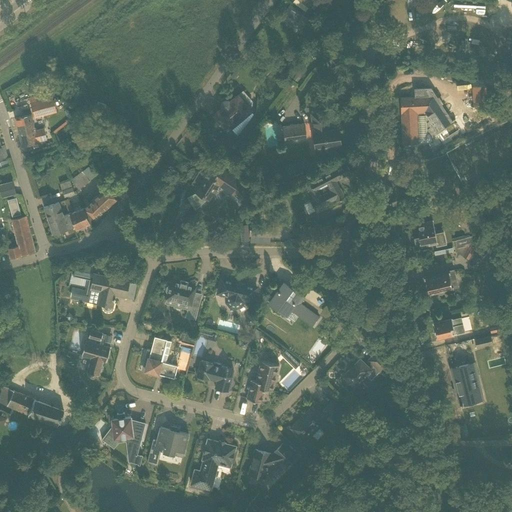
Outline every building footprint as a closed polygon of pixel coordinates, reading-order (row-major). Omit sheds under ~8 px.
[(316,0),(299,0),(311,8),(316,0)] [(294,27),(297,21),(300,16),(287,8),(280,19),(294,27)] [(293,78),(298,81),(304,72),(300,68),(293,78)] [(31,86),(34,84),(34,81),(32,78),(29,78),(27,80),(26,83),(28,86),(31,86)] [(403,143),(431,142),(435,148),(442,144),(445,148),(468,133),(466,129),(469,127),(474,124),(465,110),(456,115),(458,118),(450,122),(434,96),(432,96),(432,94),(429,91),(416,92),(416,97),(402,97),(401,97),(403,143)] [(250,110),(238,95),(230,102),(230,101),(229,101),(228,100),(227,100),(226,100),(225,100),(224,101),(223,102),(222,102),(222,103),(222,104),(222,105),(222,106),(222,107),(223,108),(215,114),(219,120),(218,121),(218,122),(218,123),(219,124),(219,125),(220,125),(221,125),(221,126),(222,126),(223,125),(227,130),(226,131),(226,132),(252,110),(252,109),(250,110)] [(36,117),(41,116),(57,112),(53,97),(32,103),(35,116),(36,117)] [(312,114),(318,153),(341,150),(338,129),(330,130),(327,111),(312,114)] [(82,112),(74,118),(80,125),(88,119),(82,112)] [(34,123),(33,117),(32,113),(15,117),(22,146),(37,142),(36,138),(34,128),(33,125),(34,125),(34,123)] [(305,122),(283,126),(285,141),(307,138),(305,122)] [(305,182),(314,200),(311,201),(315,210),(335,199),(336,200),(344,196),(336,181),(351,173),(346,163),(313,180),(312,178),(305,182)] [(196,206),(205,200),(206,199),(207,198),(208,198),(219,183),(232,192),(234,193),(236,194),(246,201),(248,196),(248,192),(248,187),(247,182),(245,178),(244,178),(244,179),(240,181),(215,165),(198,191),(191,196),(192,200),(194,203),(196,206)] [(75,184),(78,189),(79,189),(89,181),(82,171),(71,179),(75,184)] [(16,193),(13,181),(3,184),(0,184),(0,188),(1,194),(7,193),(8,195),(16,193)] [(74,191),(73,187),(73,186),(63,190),(65,196),(75,193),(74,191)] [(104,211),(116,199),(106,187),(93,200),(104,211)] [(20,198),(3,202),(4,208),(5,208),(6,215),(7,215),(24,211),(23,211),(22,204),(20,198)] [(85,208),(94,218),(95,219),(104,211),(93,200),(85,208)] [(63,212),(60,202),(44,207),(53,234),(75,227),(69,213),(63,215),(62,213),(63,212)] [(90,223),(90,222),(84,208),(71,214),(71,213),(69,213),(75,227),(76,229),(90,223)] [(94,218),(85,208),(84,208),(90,222),(94,218)] [(8,248),(11,258),(35,252),(26,215),(11,219),(17,246),(8,248)] [(250,221),(249,235),(272,236),(273,222),(250,221)] [(429,244),(437,243),(432,221),(416,224),(421,243),(429,242),(429,244)] [(453,241),(454,246),(454,249),(470,245),(474,244),(472,237),(453,241)] [(455,252),(461,255),(469,260),(470,265),(478,264),(481,260),(480,252),(470,245),(454,249),(455,252)] [(458,287),(456,275),(454,269),(447,271),(447,272),(429,276),(423,278),(425,285),(427,285),(429,294),(458,287)] [(94,274),(81,271),(76,270),(74,275),(74,276),(79,277),(90,279),(93,280),(94,274)] [(94,274),(93,280),(88,302),(104,305),(104,308),(105,310),(107,311),(110,311),(112,310),(113,307),(116,292),(127,294),(129,281),(94,273),(94,274)] [(218,293),(226,294),(225,302),(230,308),(236,309),(243,307),(247,300),(253,301),(257,287),(222,278),(218,293)] [(172,280),(170,286),(169,285),(167,286),(166,290),(167,292),(168,293),(167,298),(189,304),(186,316),(195,318),(201,294),(194,292),(196,287),(172,280)] [(292,309),(304,318),(310,310),(300,303),(304,298),(304,299),(305,298),(280,280),(279,280),(280,281),(275,286),(275,287),(277,289),(275,292),(268,302),(269,303),(268,304),(282,314),(285,316),(286,315),(287,316),(292,309)] [(313,325),(319,316),(310,310),(304,318),(313,325)] [(65,316),(70,320),(74,316),(69,312),(65,316)] [(245,321),(248,324),(252,325),(255,323),(256,319),(254,316),(250,314),(246,316),(245,321)] [(464,330),(463,323),(461,317),(434,323),(437,338),(453,334),(452,333),(464,330)] [(199,328),(198,333),(203,335),(205,339),(217,342),(219,333),(199,328)] [(110,347),(104,345),(96,343),(97,340),(101,341),(103,332),(91,329),(89,337),(90,338),(89,341),(86,340),(82,355),(91,358),(87,372),(89,373),(89,375),(90,377),(94,378),(96,377),(97,375),(99,375),(103,361),(106,362),(110,347)] [(178,365),(166,362),(171,341),(166,340),(167,339),(155,336),(151,349),(147,348),(145,357),(149,358),(146,370),(174,378),(178,365)] [(491,336),(475,340),(477,347),(493,344),(491,336)] [(344,375),(347,378),(345,379),(346,382),(347,383),(350,384),(351,382),(354,385),(371,369),(371,368),(374,365),(380,371),(388,363),(377,351),(368,360),(369,360),(366,363),(360,358),(344,375)] [(228,391),(234,369),(221,366),(221,364),(214,362),(213,363),(201,360),(197,376),(209,379),(209,378),(217,380),(215,388),(228,391)] [(251,379),(247,398),(262,402),(265,389),(273,391),(275,382),(276,382),(277,381),(278,377),(277,376),(279,365),(280,365),(261,360),(256,380),(251,379)] [(460,405),(483,399),(474,363),(451,368),(460,405)] [(64,411),(34,399),(4,386),(0,395),(0,401),(28,414),(58,425),(64,411)] [(334,419),(342,411),(332,401),(324,409),(325,411),(321,415),(312,406),(291,428),(298,435),(299,434),(305,440),(304,441),(305,441),(312,434),(319,426),(326,420),(325,419),(329,414),(334,419)] [(131,416),(125,417),(125,412),(117,413),(118,418),(112,419),(113,424),(103,437),(110,442),(109,443),(114,446),(118,441),(127,439),(129,452),(135,453),(135,454),(137,455),(146,422),(131,419),(131,416)] [(161,426),(157,439),(153,438),(147,462),(157,464),(160,451),(174,455),(182,457),(184,452),(189,434),(179,431),(180,428),(171,426),(170,429),(161,426)] [(85,438),(76,450),(87,450),(92,443),(85,438)] [(208,438),(202,459),(204,459),(201,471),(195,469),(191,484),(211,489),(218,463),(230,466),(232,462),(233,462),(236,452),(234,451),(236,446),(224,443),(225,442),(220,440),(219,441),(208,438)] [(255,449),(249,473),(265,477),(268,465),(283,461),(287,465),(296,455),(283,443),(274,452),(274,453),(271,454),(271,453),(255,449)] [(354,508),(357,511),(375,511),(377,510),(371,502),(367,497),(354,508)]
